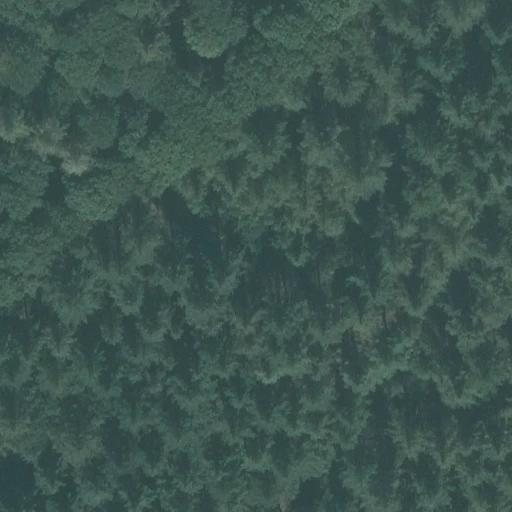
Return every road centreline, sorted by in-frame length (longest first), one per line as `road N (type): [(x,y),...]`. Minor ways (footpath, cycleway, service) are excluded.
road 1 (track): [(339,0),(0,264)]
road 2 (track): [(98,511),(37,389),(0,341)]
